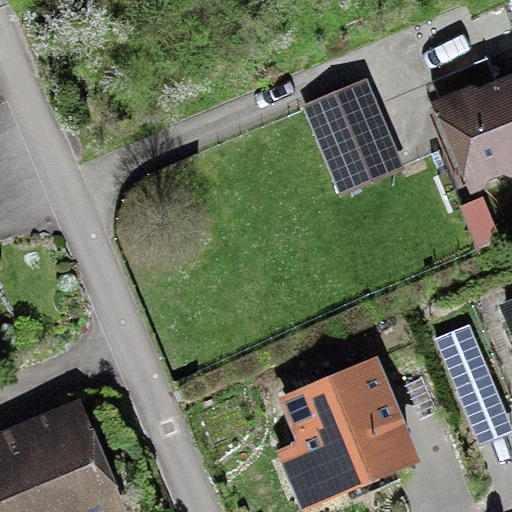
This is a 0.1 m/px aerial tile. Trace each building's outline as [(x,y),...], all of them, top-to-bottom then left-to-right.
[(184,0),(47,0),(86,92),(203,43),(184,0)] [(271,0),(276,12),(305,0),(271,0)] [(431,81),(474,183),(511,166),(511,80),(499,86),(487,58),(431,81)] [(309,107),(344,191),(379,176),(355,123),(375,113),(363,84),(309,107)] [(490,377),(469,325),(436,339),(457,390),(490,377)] [(372,366),(288,401),(326,494),(411,459),(372,366)] [(113,511),(73,415),(0,444),(0,511),(113,511)]
